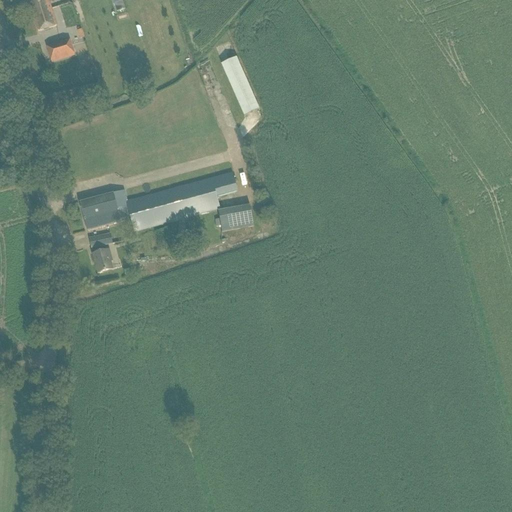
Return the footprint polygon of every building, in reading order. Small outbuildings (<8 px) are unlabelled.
[(27,0),(38,32),(57,26),(49,1),(52,0),(27,0)] [(74,55),(69,39),(46,46),(52,63),(74,55)] [(221,65),(243,117),(259,110),(236,58),(221,65)] [(220,210),(216,198),(237,193),(232,174),(132,202),(132,200),(126,202),(131,220),(134,233),(220,210)] [(80,204),(88,232),(131,220),(126,202),(123,192),(80,204)] [(218,210),(221,232),(254,227),(251,205),(218,210)] [(112,244),(110,235),(89,239),(91,249),(112,244)] [(112,262),(109,250),(92,255),(98,275),(113,270),(111,263),(112,262)]
